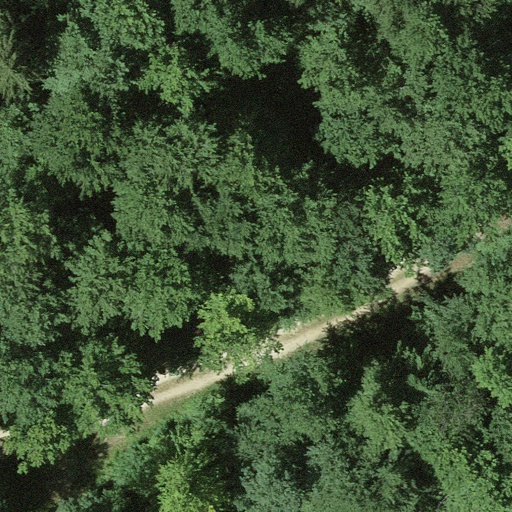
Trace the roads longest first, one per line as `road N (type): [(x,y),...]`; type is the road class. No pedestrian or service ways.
road 1 (track): [(511,158),(476,191),(251,342),(0,435)]
road 2 (track): [(2,511),(92,435),(89,407)]
